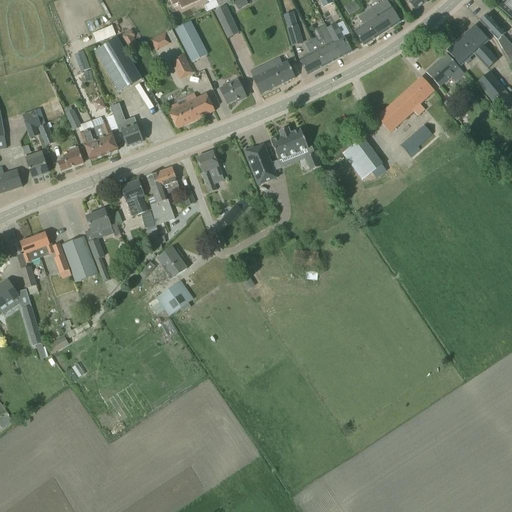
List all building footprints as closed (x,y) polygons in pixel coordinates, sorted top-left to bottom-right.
[(179,4),(182,10),(202,0),(169,0),(173,7),(179,4)] [(211,10),(219,6),(216,0),(204,6),(207,12),(211,10)] [(238,0),(234,2),(238,10),(248,5),(245,0),(238,0)] [(318,0),(323,8),(333,3),(330,0),(318,0)] [(354,31),(358,38),(364,46),(400,23),(385,0),(384,0),(358,17),(363,25),(354,31)] [(411,0),(408,2),(409,3),(415,10),(425,2),(426,4),(430,0),(411,0)] [(511,0),(502,0),(498,5),(505,12),(511,17),(511,0)] [(233,22),(225,6),(215,11),(222,28),(233,22)] [(503,51),(509,58),(511,55),(511,45),(503,36),(505,34),(487,14),(479,21),(499,44),(503,51)] [(175,30),(192,63),(208,55),(191,22),(175,30)] [(323,39),(318,42),(316,38),(312,40),(318,51),(300,60),(307,74),(310,75),(352,52),(344,37),(342,38),(335,24),(327,29),(325,25),(318,29),(323,39)] [(287,28),(292,47),(303,44),(298,25),(287,28)] [(93,34),(97,44),(116,36),(112,26),(93,34)] [(447,52),(461,67),(465,63),(467,65),(471,61),(470,59),(474,55),(488,70),(498,60),(484,46),(489,41),(475,26),(447,52)] [(141,50),(133,37),(135,36),(131,30),(119,37),(131,56),(141,50)] [(167,32),(150,38),(155,50),(171,44),(167,32)] [(95,52),(119,93),(142,80),(117,39),(95,52)] [(74,56),(81,73),(90,69),(83,52),(74,56)] [(170,61),(180,80),(194,73),(184,54),(170,61)] [(426,73),(433,80),(440,88),(451,78),(455,83),(465,75),(447,54),(426,73)] [(263,74),(253,78),(252,79),(260,95),(295,78),(287,62),(273,69),(270,63),(260,68),(263,74)] [(84,72),(86,82),(93,81),(91,71),(84,72)] [(476,84),(501,114),(511,104),(511,98),(490,72),(476,84)] [(420,105),(435,92),(421,77),(376,118),(390,134),(414,112),(418,117),(425,110),(420,105)] [(219,89),(223,96),(227,105),(240,99),(241,101),(247,98),(238,80),(219,89)] [(213,108),(214,108),(209,98),(208,98),(206,94),(179,107),(177,103),(168,108),(170,111),(169,112),(171,116),(170,116),(175,126),(176,126),(177,130),(215,111),(213,108)] [(443,104),(456,121),(464,115),(450,98),(443,104)] [(101,100),(93,103),(96,111),(104,108),(101,100)] [(119,104),(110,107),(119,133),(122,132),(127,147),(134,145),(135,146),(141,144),(140,143),(143,142),(137,125),(136,125),(128,128),(119,104)] [(94,127),(91,122),(81,125),(74,111),(66,115),(74,131),(79,128),(81,132),(80,133),(90,161),(104,156),(94,127)] [(40,126),(37,116),(24,121),(30,140),(39,136),(37,128),(40,126)] [(101,118),(91,122),(94,127),(104,156),(118,151),(108,123),(104,125),(101,118)] [(38,129),(46,147),(55,144),(47,125),(38,129)] [(424,126),(400,146),(411,158),(420,150),(418,148),(432,135),(424,126)] [(271,142),(278,161),(303,151),(305,157),(305,158),(310,171),(320,167),(315,154),(314,154),(312,147),(308,149),(300,130),(290,134),(288,129),(279,132),(281,138),(271,142)] [(343,154),(348,162),(362,181),(372,173),(376,179),(386,171),(382,166),(362,139),(343,154)] [(68,151),(69,155),(63,157),(64,160),(58,162),(61,171),(83,163),(78,148),(76,148),(75,146),(69,149),(70,151),(68,151)] [(277,178),(264,146),(254,149),(254,148),(244,152),(258,186),(277,178)] [(25,157),(29,169),(33,178),(49,173),(41,152),(25,157)] [(196,158),(205,181),(209,193),(216,190),(212,180),(222,176),(213,152),(196,158)] [(0,194),(23,187),(17,171),(4,175),(2,168),(0,169),(0,194)] [(151,206),(152,210),(155,222),(156,227),(160,226),(175,220),(174,217),(166,196),(180,191),(172,168),(147,177),(156,204),(151,206)] [(155,222),(152,210),(148,211),(142,198),(145,197),(139,181),(120,188),(132,218),(141,214),(146,230),(147,230),(153,253),(162,251),(158,233),(156,227),(155,222)] [(180,193),(185,206),(195,202),(190,189),(180,193)] [(222,220),(228,225),(247,205),(241,199),(222,220)] [(250,207),(245,211),(249,215),(254,211),(250,207)] [(104,238),(105,238),(114,234),(115,238),(121,236),(116,223),(112,214),(107,216),(105,210),(86,217),(91,231),(100,227),(104,238)] [(33,238),(37,250),(40,258),(48,255),(55,253),(51,244),(50,244),(45,233),(39,236),(38,234),(34,236),(33,238)] [(84,237),(61,246),(65,255),(76,284),(82,281),(83,280),(98,274),(87,246),(84,237)] [(40,258),(37,250),(33,238),(20,243),(24,254),(22,255),(26,264),(32,261),(40,258)] [(110,281),(101,258),(105,257),(98,240),(89,243),(104,284),(110,281)] [(164,254),(157,258),(172,279),(177,276),(178,275),(187,269),(186,269),(181,261),(182,258),(177,250),(175,252),(172,248),(164,254)] [(294,264),(317,266),(318,252),(295,251),(294,264)] [(143,262),(147,266),(155,257),(151,253),(143,262)] [(59,274),(60,274),(62,279),(71,276),(69,270),(63,255),(54,259),(59,274)] [(141,273),(146,278),(155,268),(150,263),(141,273)] [(35,287),(37,286),(31,267),(20,270),(26,289),(28,289),(30,296),(37,293),(35,287)] [(0,287),(0,310),(3,316),(23,302),(21,299),(8,280),(0,284),(0,287)] [(156,298),(169,317),(180,309),(188,304),(193,300),(180,281),(156,298)] [(188,304),(180,309),(181,311),(182,313),(190,307),(189,305),(188,304)] [(22,309),(28,332),(37,329),(31,306),(22,309)] [(53,318),(59,316),(56,309),(50,311),(53,318)] [(63,323),(65,329),(71,327),(69,320),(63,323)] [(161,325),(169,339),(177,335),(169,320),(161,325)] [(67,334),(70,339),(90,327),(87,322),(67,334)] [(47,346),(52,355),(69,345),(63,336),(47,346)]
